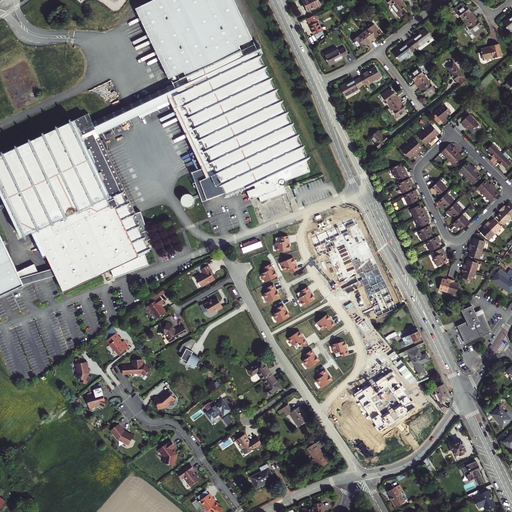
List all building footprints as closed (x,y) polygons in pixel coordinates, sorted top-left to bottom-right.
[(306,154),(257,51),(261,49),(261,48),(250,53),(248,48),(242,51),(239,45),(252,39),(233,0),(153,0),(135,9),(168,76),(176,72),(182,85),(135,108),(138,116),(140,118),(171,103),(202,168),(191,172),(202,201),(247,185),(254,183),(259,197),(259,198),(259,200),(259,201),(260,202),(261,203),(262,203),(263,203),(264,203),(266,201),(269,199),(286,192),(283,184),(284,184),(285,183),(285,182),(285,181),(285,179),(284,179),(283,178),(282,178),(281,178),(279,173),(307,163),(304,155),(306,154)] [(307,9),(308,10),(320,4),(317,0),(303,0),(306,6),(305,7),(306,10),(307,9)] [(391,6),(397,13),(406,6),(400,0),(384,0),(389,7),(391,6)] [(461,19),(463,23),(474,15),(471,11),(466,4),(465,5),(462,1),(454,8),(462,18),(461,19)] [(60,15),(54,17),(55,21),(63,19),(61,12),(60,12),(60,15)] [(307,19),(315,35),(323,31),(318,21),(315,15),(307,19)] [(483,30),(481,26),(482,25),(477,19),(474,15),(463,23),(466,27),(467,26),(475,36),(483,30)] [(511,15),(503,23),(509,31),(511,29),(511,15)] [(366,28),(362,31),(370,42),(374,38),(381,34),(380,32),(374,24),(367,29),(366,28)] [(420,33),(408,41),(414,49),(419,45),(420,46),(432,37),(426,29),(420,34),(420,33)] [(359,48),(360,49),(366,44),(370,42),(362,31),(358,34),(359,35),(353,40),(359,48)] [(400,62),(415,50),(414,49),(408,41),(399,48),(400,49),(394,54),(400,62)] [(499,44),(481,49),(484,60),(493,57),(494,59),(502,57),(499,44)] [(324,55),(329,64),(335,61),(336,62),(343,59),(342,57),(348,54),(345,47),(339,50),(338,49),(324,55)] [(463,82),(467,79),(464,76),(465,76),(453,61),(446,66),(453,74),(452,75),(457,82),(458,81),(460,84),(463,82)] [(363,76),(360,78),(363,84),(366,82),(367,84),(381,76),(376,68),(369,72),(368,71),(362,74),(363,76)] [(415,81),(418,85),(428,77),(426,74),(424,75),(420,68),(411,74),(410,75),(415,81)] [(472,90),(476,95),(494,77),(490,73),(472,90)] [(418,85),(421,89),(426,96),(427,95),(435,89),(430,82),(431,81),(428,77),(418,85)] [(347,84),(340,88),(345,96),(359,89),(358,87),(361,85),(357,79),(354,81),(354,79),(347,83),(347,84)] [(386,103),(389,107),(400,99),(397,95),(392,89),(391,89),(382,96),(387,102),(386,103)] [(400,99),(389,107),(392,111),(393,110),(398,117),(406,110),(407,110),(403,103),(400,99)] [(441,119),(442,121),(447,117),(446,116),(447,115),(451,112),(445,104),(435,112),(436,114),(441,119)] [(99,135),(88,114),(0,155),(0,190),(22,237),(32,232),(44,257),(47,256),(53,269),(30,276),(20,278),(13,263),(0,235),(0,296),(23,286),(23,285),(56,275),(64,292),(110,270),(115,278),(149,265),(144,253),(148,251),(144,242),(151,239),(140,212),(136,213),(110,158),(105,148),(99,135)] [(437,122),(441,119),(436,114),(433,117),(437,122)] [(458,120),(461,122),(464,118),(466,116),(464,114),(462,116),(458,120)] [(467,127),(471,131),(479,123),(469,114),(466,116),(464,118),(461,122),(464,126),(465,125),(467,127)] [(431,124),(425,130),(433,140),(436,138),(434,136),(438,133),(431,124)] [(378,130),(370,137),(376,143),(375,144),(379,148),(388,139),(385,135),(384,136),(378,130)] [(430,143),(433,140),(425,130),(418,136),(425,144),(429,141),(430,143)] [(415,139),(409,144),(417,154),(420,152),(418,150),(422,147),(415,139)] [(414,157),(417,154),(409,144),(402,150),(409,158),(413,155),(414,157)] [(449,144),(442,152),(448,158),(457,149),(454,146),(453,148),(449,144)] [(493,157),(490,160),(492,163),(502,153),(493,144),(487,149),(491,153),(490,154),(493,157)] [(457,149),(448,158),(454,164),(462,157),(458,153),(460,151),(457,149)] [(511,162),(502,153),(492,163),(495,165),(498,162),(501,165),(502,164),(506,168),(511,162)] [(467,177),(476,168),(473,165),(472,166),(467,162),(459,170),(467,177)] [(285,179),(285,181),(310,171),(307,163),(279,173),(281,178),(282,178),(283,178),(284,179),(285,179)] [(401,164),(391,168),(395,177),(397,176),(399,180),(408,176),(405,169),(403,169),(401,164)] [(121,176),(134,171),(132,168),(120,173),(121,176)] [(478,170),(476,168),(467,177),(473,184),(481,176),(477,172),(478,170)] [(410,178),(398,183),(403,193),(412,188),(411,185),(412,184),(411,182),(412,182),(410,178)] [(447,187),(440,180),(430,189),(433,192),(434,191),(436,193),(437,192),(439,195),(447,187)] [(484,194),(493,185),(491,183),(489,184),(485,180),(477,188),(484,194)] [(247,185),(252,199),(259,197),(254,183),(247,185)] [(496,188),(493,185),(484,194),(491,201),(499,194),(495,190),(496,188)] [(416,190),(404,195),(408,205),(418,200),(416,197),(417,196),(416,194),(417,193),(416,190)] [(192,193),(180,194),(180,205),(193,205),(192,193)] [(447,193),(437,202),(440,205),(441,205),(443,206),(444,205),(446,208),(454,200),(447,193)] [(456,202),(447,212),(450,215),(450,214),(452,216),(453,215),(455,217),(463,210),(456,202)] [(501,207),(511,216),(511,215),(511,204),(510,202),(506,206),(504,205),(501,207)] [(410,209),(414,218),(426,212),(425,209),(424,210),(423,208),(422,208),(420,205),(410,209)] [(504,223),(511,216),(501,207),(499,210),(500,212),(497,216),(504,223)] [(428,216),(426,212),(414,218),(419,228),(429,223),(427,219),(428,219),(427,216),(428,216)] [(462,214),(453,224),(456,227),(457,226),(458,227),(459,227),(462,229),(470,222),(462,214)] [(377,317),(397,308),(355,218),(312,238),(319,253),(325,250),(340,282),(358,274),(377,317)] [(490,222),(488,220),(486,223),(495,233),(501,226),(494,218),(490,222)] [(495,233),(486,223),(483,226),(485,228),(481,231),(486,237),(489,239),(495,233)] [(430,225),(418,231),(422,240),(432,235),(430,231),(431,231),(430,229),(431,228),(430,225)] [(289,236),(275,237),(277,252),(290,251),(289,236)] [(437,236),(426,241),(430,251),(440,246),(438,243),(439,242),(438,240),(439,239),(437,236)] [(258,241),(257,238),(243,243),(248,252),(263,246),(260,240),(258,241)] [(483,240),(474,238),(472,243),(470,243),(469,246),(482,250),(485,241),(483,240)] [(469,246),(468,249),(470,250),(468,256),(479,259),(482,250),(469,246)] [(442,248),(434,252),(435,256),(433,257),(437,266),(447,261),(445,256),(446,255),(442,248)] [(293,258),(281,263),(285,272),(289,270),(290,274),(298,270),(293,258)] [(13,263),(20,278),(30,276),(21,259),(13,263)] [(466,265),(463,264),(462,268),(475,271),(478,263),(467,259),(466,265)] [(261,274),(265,283),(278,277),(271,263),(263,268),(265,272),(261,274)] [(200,272),(193,276),(200,288),(214,280),(209,273),(211,273),(207,266),(199,270),(200,272)] [(472,280),(475,271),(462,268),(461,271),(464,271),(462,277),(472,280)] [(509,275),(500,268),(492,280),(510,293),(511,289),(511,283),(506,279),(509,275)] [(447,292),(451,279),(448,278),(447,280),(442,279),(439,289),(447,292)] [(451,279),(447,292),(456,294),(459,283),(454,282),(455,280),(451,279)] [(263,294),(267,303),(280,296),(274,284),(267,287),(269,291),(263,294)] [(298,298),(303,306),(315,299),(307,287),(297,293),(300,298),(298,298)] [(218,295),(213,299),(210,300),(210,299),(205,302),(210,312),(218,307),(220,308),(224,305),(218,295)] [(166,312),(162,306),(161,307),(160,304),(161,303),(164,302),(160,296),(153,300),(154,301),(146,306),(150,312),(152,311),(157,318),(166,312)] [(458,325),(466,343),(491,331),(483,315),(485,314),(482,309),(475,312),(472,305),(470,306),(468,303),(471,301),(469,297),(458,302),(467,321),(458,325)] [(273,314),(277,323),(289,317),(283,304),(275,309),(277,312),(273,314)] [(327,315),(316,323),(322,330),(326,327),(328,330),(335,325),(327,315)] [(167,326),(164,325),(162,331),(168,333),(170,336),(169,338),(170,339),(171,340),(172,340),(189,330),(185,323),(175,329),(174,326),(174,324),(172,324),(173,323),(168,322),(167,326)] [(421,337),(417,327),(412,330),(413,332),(403,337),(404,341),(403,342),(405,345),(421,337)] [(388,335),(382,328),(379,330),(398,353),(400,352),(396,346),(401,343),(396,332),(388,335)] [(299,331),(287,339),(293,347),(298,343),(301,347),(307,343),(299,331)] [(120,338),(116,332),(109,338),(106,340),(113,350),(115,349),(118,354),(129,347),(124,340),(121,342),(119,339),(120,338)] [(184,353),(182,357),(188,360),(187,363),(195,367),(201,358),(193,354),(194,351),(192,349),(196,342),(196,341),(196,340),(195,340),(195,339),(194,339),(193,339),(192,339),(183,344),(188,347),(184,353)] [(345,341),(331,345),(334,354),(340,352),(341,357),(349,355),(345,341)] [(183,344),(180,350),(184,353),(188,347),(183,344)] [(404,355),(408,353),(418,348),(416,345),(402,351),(404,355)] [(418,348),(408,353),(412,360),(409,362),(412,367),(415,366),(419,375),(425,372),(421,363),(424,362),(423,359),(428,357),(426,353),(421,355),(418,348)] [(302,361),(308,369),(319,361),(312,350),(304,355),(307,358),(302,361)] [(141,360),(132,360),(132,364),(130,367),(122,367),(122,373),(141,372),(145,376),(150,370),(144,366),(141,366),(141,360)] [(267,396),(281,386),(262,360),(248,370),(252,375),(257,372),(268,387),(263,391),(267,396)] [(88,367),(87,361),(76,362),(77,369),(78,369),(78,371),(76,376),(81,378),(80,381),(85,383),(87,379),(85,379),(88,373),(87,367),(88,367)] [(511,364),(510,367),(508,365),(503,369),(511,378),(510,379),(511,381),(511,364)] [(315,380),(321,388),(333,380),(326,370),(319,374),(321,377),(315,380)] [(395,420),(399,417),(400,419),(415,409),(391,372),(356,395),(380,432),(396,422),(395,420)] [(440,400),(436,401),(445,412),(449,407),(442,402),(446,400),(445,398),(449,396),(443,383),(434,388),(440,400)] [(103,394),(101,387),(94,389),(95,394),(92,394),(92,393),(85,395),(88,407),(94,405),(99,404),(103,406),(107,401),(103,398),(102,394),(103,394)] [(158,396),(154,397),(154,402),(157,401),(157,404),(157,405),(158,407),(159,408),(164,407),(168,404),(170,405),(173,403),(173,401),(173,400),(175,399),(168,390),(162,394),(163,395),(160,397),(158,397),(158,396)] [(231,410),(223,398),(215,404),(212,400),(206,405),(205,406),(208,410),(205,412),(211,420),(218,414),(227,426),(233,421),(227,413),(231,410)] [(299,426),(309,418),(300,405),(296,408),(295,407),(292,409),(293,410),(292,410),(288,404),(278,411),(280,413),(283,411),(286,415),(289,413),(299,426)] [(511,419),(499,406),(491,414),(503,427),(511,419)] [(125,430),(119,423),(111,430),(118,439),(127,444),(130,443),(133,435),(125,430)] [(236,439),(245,453),(255,447),(257,449),(262,445),(261,443),(262,443),(257,436),(250,441),(245,434),(236,439)] [(176,446),(171,439),(158,449),(162,454),(162,453),(165,457),(164,462),(168,463),(174,465),(175,459),(176,459),(177,453),(176,453),(172,448),(176,446)] [(462,442),(461,440),(456,443),(454,443),(453,443),(452,444),(453,445),(451,445),(458,460),(463,457),(461,454),(464,453),(463,451),(466,450),(463,445),(464,445),(464,444),(463,442),(462,442)] [(317,464),(319,467),(327,462),(325,459),(326,458),(318,445),(317,446),(315,443),(307,448),(317,463),(317,464)] [(426,458),(423,461),(425,464),(428,468),(432,477),(436,476),(433,471),(434,470),(426,458)] [(480,469),(476,461),(462,468),(466,476),(467,475),(469,480),(475,478),(478,485),(483,482),(480,475),(481,475),(478,470),(480,469)] [(190,462),(190,463),(177,472),(181,477),(184,475),(187,480),(191,485),(201,478),(197,473),(195,474),(194,472),(194,471),(193,471),(193,470),(194,469),(195,469),(190,462)] [(257,475),(252,477),(257,486),(261,484),(262,485),(273,479),(270,473),(271,472),(267,464),(260,467),(262,471),(256,473),(257,475)] [(404,474),(396,477),(399,482),(407,478),(404,474)] [(404,491),(400,484),(396,487),(395,486),(393,487),(393,488),(388,491),(393,499),(392,500),(396,507),(405,501),(400,493),(404,491)] [(204,487),(195,493),(198,497),(206,491),(204,487)] [(210,495),(207,490),(206,491),(198,497),(199,498),(197,500),(199,503),(201,503),(202,503),(205,507),(211,511),(212,509),(217,511),(220,505),(216,503),(217,501),(212,499),(209,495),(210,495)] [(479,490),(468,495),(470,500),(475,498),(480,508),(484,506),(486,510),(495,506),(488,490),(480,494),(479,490)] [(323,511),(322,503),(315,503),(315,506),(312,507),(312,509),(301,510),(301,511),(323,511)]
